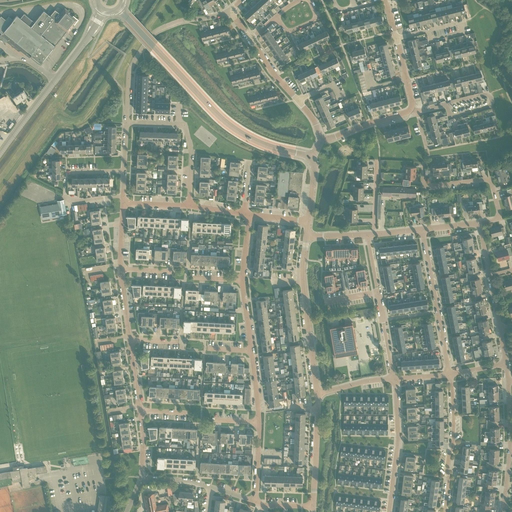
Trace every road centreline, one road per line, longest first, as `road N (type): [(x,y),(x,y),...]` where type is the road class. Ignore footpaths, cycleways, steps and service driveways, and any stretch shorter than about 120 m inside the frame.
road 1 (unclassified): [(308,157),(228,124),(118,7)]
road 2 (residential): [(126,122),(129,69),(153,32),(232,11)]
road 3 (secondary): [(0,152),(103,10)]
road 4 (unclassified): [(316,392),(302,279),(306,235)]
road 5 (residential): [(479,222),(500,218),(490,178),(422,186),(423,162)]
road 6 (residential): [(449,374),(422,229)]
road 7 (residential): [(189,206),(185,124),(126,122)]
road 8 (residential): [(444,511),(453,445),(449,374)]
road 9 (residential): [(389,511),(395,378)]
